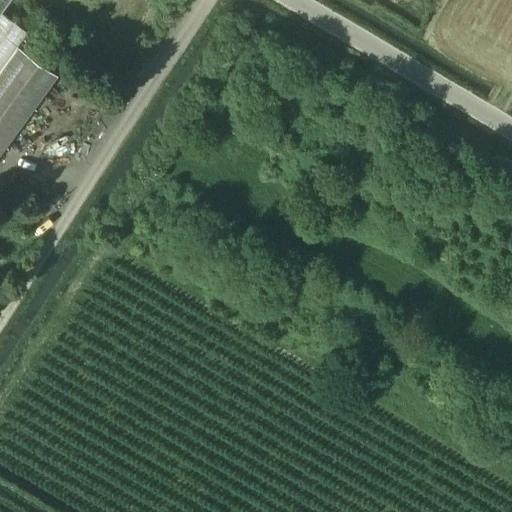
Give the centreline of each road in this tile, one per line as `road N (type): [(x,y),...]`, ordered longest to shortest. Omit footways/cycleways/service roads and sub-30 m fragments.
road 1 (unknown): [(0,333),(208,0)]
road 2 (unclassified): [(511,123),(298,0)]
